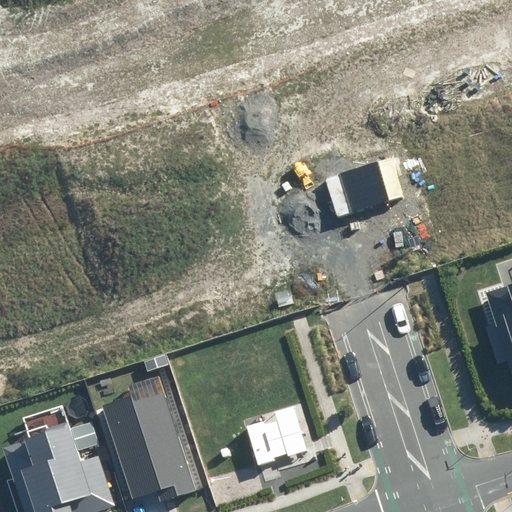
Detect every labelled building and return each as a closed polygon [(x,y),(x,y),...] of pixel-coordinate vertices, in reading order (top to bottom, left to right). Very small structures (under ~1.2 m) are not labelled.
[(497,75),(511,78),(511,8),(509,0),(425,0),(428,6),(402,14),(409,34),(385,42),(405,104),(498,75),(497,75)] [(511,283),(486,292),(497,323),(486,327),(498,363),(508,360),(511,372),(511,283)] [(197,489),(161,376),(128,386),(130,393),(101,402),(132,499),(158,491),(161,500),(197,489)] [(25,439),(1,446),(20,511),(103,511),(115,508),(100,456),(78,462),(61,406),(19,419),(25,439)] [(264,422),(247,427),(258,465),(306,451),(305,448),(293,406),(262,416),(264,422)]
